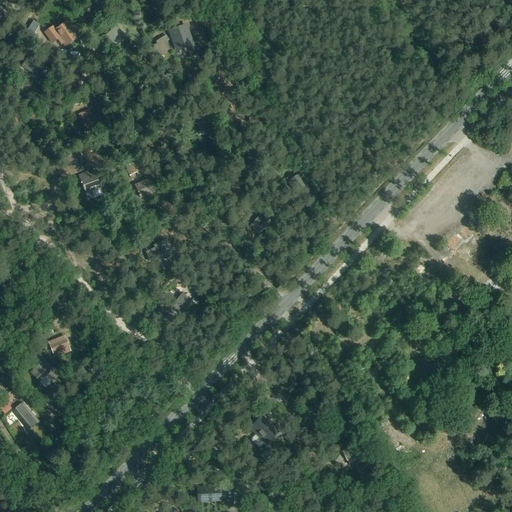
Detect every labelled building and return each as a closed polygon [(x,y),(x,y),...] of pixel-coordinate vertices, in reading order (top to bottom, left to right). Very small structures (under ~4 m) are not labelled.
[(78,38),(66,22),(55,30),(52,26),(43,33),(51,44),(57,40),(60,45),(62,44),(65,48),(78,38)] [(110,28),(112,29),(105,36),(114,46),(123,38),(117,33),(120,30),(114,24),(110,28)] [(176,52),(194,46),(186,25),(169,31),(176,52)] [(171,50),(166,43),(169,41),(166,36),(163,38),(163,40),(153,47),(160,57),(171,50)] [(29,58),(24,67),(40,77),(46,68),(29,58)] [(82,83),(83,70),(70,70),(70,82),(82,83)] [(220,96),(233,87),(221,70),(208,80),(220,96)] [(98,113),(99,116),(107,113),(102,102),(94,105),(98,113)] [(82,131),(86,129),(88,134),(104,127),(99,116),(98,113),(92,115),(82,120),(85,124),(80,126),(82,131)] [(197,118),(197,120),(196,120),(200,136),(207,135),(206,129),(211,128),(208,117),(207,116),(197,118)] [(245,177),(255,165),(252,161),(255,159),(249,154),(236,168),(245,177)] [(80,165),(79,157),(64,161),(68,167),(80,165)] [(293,169),(286,176),(301,189),(309,181),(299,172),(301,169),(294,162),(290,166),(293,169)] [(136,173),(132,164),(125,167),(129,177),(136,173)] [(101,190),(99,185),(96,175),(87,178),(86,175),(80,177),(87,195),(101,190)] [(140,199),(156,193),(150,179),(134,186),(140,199)] [(259,236),(271,222),(262,213),(250,227),(259,236)] [(162,260),(174,255),(167,241),(156,246),(157,249),(148,253),(152,262),(161,258),(162,260)] [(210,278),(222,266),(213,256),(200,269),(210,278)] [(10,269),(0,270),(2,282),(11,281),(10,269)] [(181,316),(193,302),(183,294),(171,308),(181,316)] [(45,336),(53,333),(51,327),(43,331),(45,336)] [(59,340),(49,344),(54,358),(70,352),(66,341),(60,343),(59,340)] [(44,352),(40,344),(33,348),(36,355),(44,352)] [(46,389),(52,383),(45,377),(52,370),(44,361),(30,374),(46,389)] [(335,384),(331,388),(336,394),(340,391),(335,384)] [(11,404),(14,407),(16,410),(14,411),(30,430),(38,423),(22,405),(25,403),(20,396),(11,404)] [(265,447),(279,433),(261,416),(248,430),(265,447)] [(358,443),(363,453),(368,450),(363,441),(358,443)] [(342,452),(347,461),(349,466),(363,459),(357,445),(342,452)] [(198,502),(221,501),(220,487),(197,489),(198,502)] [(246,511),(245,492),(236,493),(236,504),(230,504),(230,511),(246,511)]
